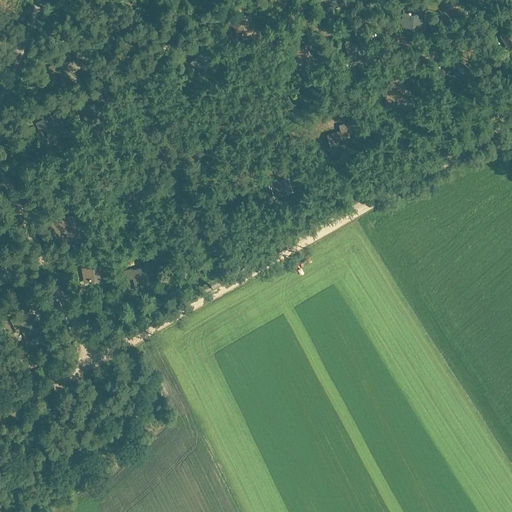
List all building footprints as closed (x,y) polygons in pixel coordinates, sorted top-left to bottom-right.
[(330,9),(344,3),(346,9),(346,8),(350,7),(347,0),(320,0),(322,3),(327,1),(330,9)] [(400,28),(416,30),(415,35),(423,36),(424,21),(417,21),(417,14),(402,12),(400,28)] [(250,15),(233,19),(227,20),(228,24),(234,23),(237,35),(241,34),(242,35),(244,35),(243,33),(250,32),(251,35),(252,38),(256,37),(254,28),(250,29),(248,20),(251,19),(250,15)] [(509,51),(511,48),(511,29),(511,28),(499,35),(509,51)] [(360,43),(360,44),(346,47),(349,62),(364,59),(362,47),(364,46),(364,42),(360,43)] [(206,76),(215,65),(217,66),(221,61),(201,45),(197,50),(200,52),(200,53),(201,53),(192,64),(206,76)] [(308,47),(293,48),(294,64),(309,63),(308,51),(311,51),(311,47),(308,47)] [(76,83),(76,82),(76,81),(74,76),(74,74),(73,71),(80,69),(78,60),(70,61),(71,62),(57,65),(60,80),(65,79),(65,81),(67,80),(67,79),(74,77),(75,80),(75,82),(76,83)] [(471,70),(455,60),(447,73),(463,83),(471,70)] [(384,89),(388,103),(391,102),(392,104),(397,103),(397,104),(399,103),(399,102),(409,99),(411,105),(404,78),(391,82),(392,87),(384,89)] [(83,107),(82,107),(85,122),(90,121),(91,123),(92,122),(92,121),(99,119),(101,125),(100,122),(106,121),(103,102),(102,102),(99,103),(96,103),(96,104),(83,107)] [(56,117),(56,118),(43,124),(42,122),(36,125),(40,134),(46,131),(49,139),(50,138),(56,136),(57,139),(61,137),(62,139),(66,137),(64,132),(58,121),(61,119),(59,116),(56,117)] [(341,131),(328,136),(332,149),(350,143),(347,134),(351,132),(349,125),(345,127),(344,125),(340,126),(341,131)] [(277,196),(292,191),(288,179),(269,185),(271,189),(272,189),(273,190),(274,189),(277,196)] [(117,200),(123,199),(124,207),(134,205),(135,208),(143,207),(141,188),(136,188),(136,189),(116,192),(117,200)] [(67,234),(74,232),(75,238),(76,238),(74,233),(77,232),(78,232),(74,216),(70,216),(70,217),(57,220),(50,222),(52,228),(51,230),(52,234),(53,235),(54,237),(65,235),(65,236),(67,235),(67,234)] [(96,267),(99,266),(102,265),(101,260),(79,264),(80,270),(82,269),(84,282),(98,279),(96,267)] [(134,277),(136,287),(141,286),(141,287),(143,286),(143,285),(150,284),(151,289),(152,289),(153,293),(157,292),(156,287),(152,270),(153,269),(151,262),(145,263),(146,267),(133,270),(132,269),(124,271),(126,279),(134,277)] [(3,264),(3,265),(0,266),(0,283),(9,280),(5,268),(8,267),(6,263),(3,264)] [(26,340),(39,334),(40,338),(44,336),(36,318),(33,319),(33,320),(15,327),(17,334),(23,332),(26,340)]
